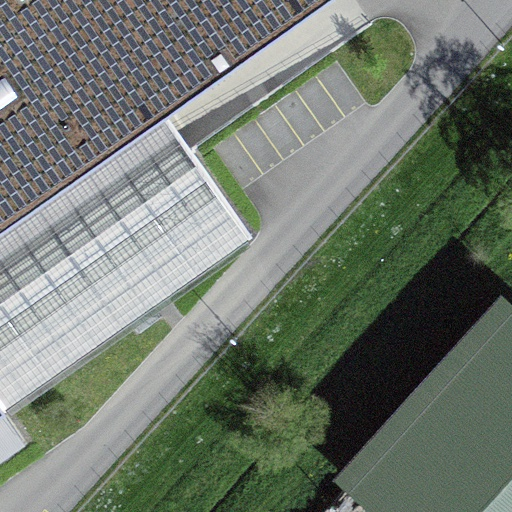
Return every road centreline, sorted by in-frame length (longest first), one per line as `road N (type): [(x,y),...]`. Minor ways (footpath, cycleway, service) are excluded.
road 1 (track): [(141,511),(511,112)]
road 2 (track): [(279,511),(511,257)]
